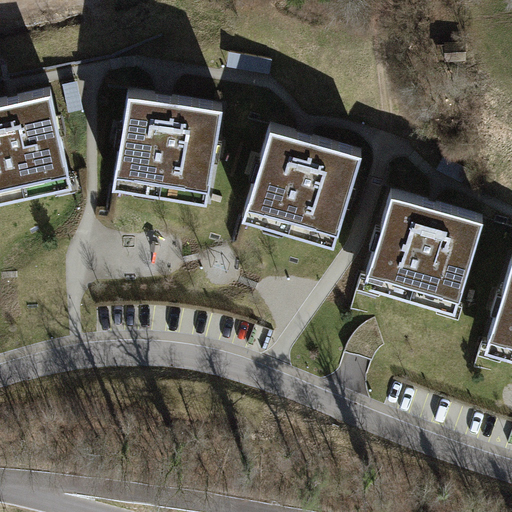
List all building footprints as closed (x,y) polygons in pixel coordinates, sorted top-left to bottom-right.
[(468,41),(446,42),(446,62),(469,61),(468,41)] [(273,59),(230,51),(227,66),(270,74),(273,59)] [(77,81),(63,84),(69,112),(83,109),(77,81)] [(14,99),(0,102),(0,202),(72,186),(51,91),(14,99)] [(162,101),(131,96),(116,190),(210,204),(225,111),(162,101)] [(302,136),(273,127),(245,219),(335,246),(363,154),(302,136)] [(445,157),(439,170),(463,181),(469,169),(445,157)] [(485,220),(394,192),(366,285),(457,313),(485,220)] [(511,279),(490,351),(511,357),(511,279)]
